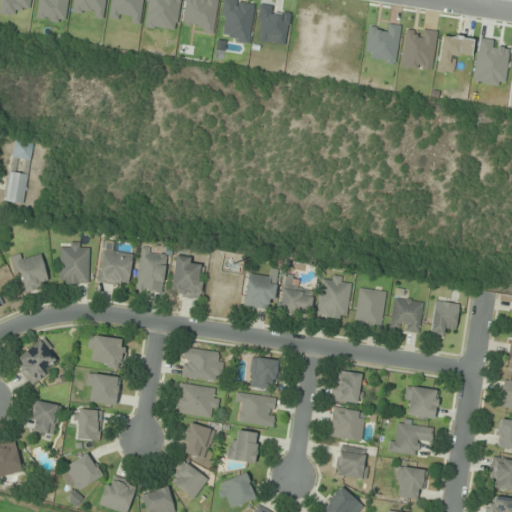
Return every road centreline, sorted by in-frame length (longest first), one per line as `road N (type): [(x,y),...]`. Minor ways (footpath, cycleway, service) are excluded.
road 1 (residential): [(0,332),(68,310),(107,311),(468,370)]
road 2 (residential): [(480,296),(448,511)]
road 3 (residential): [(292,478),(309,344)]
